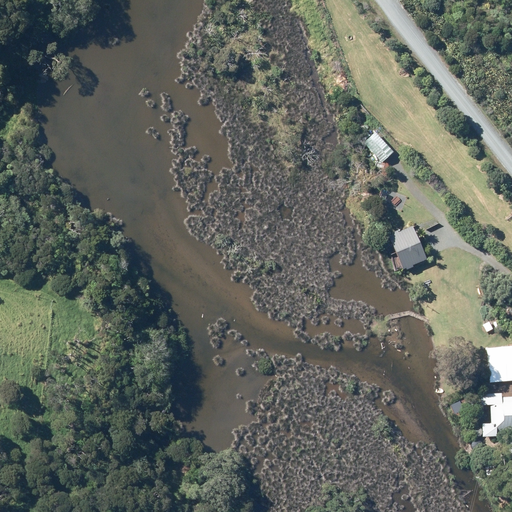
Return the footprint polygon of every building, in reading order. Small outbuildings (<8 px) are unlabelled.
[(394,156),(375,135),(362,147),(381,168),(394,156)] [(414,226),(389,236),(403,271),(429,260),(414,226)] [(504,382),(511,381),(511,346),(502,347),(504,382)] [(498,430),(511,429),(511,401),(502,402),(502,395),(483,395),(484,407),(493,407),(494,425),(483,425),(483,429),(483,439),(498,439),(498,430)] [(483,439),(483,429),(470,429),(470,439),(483,439)]
